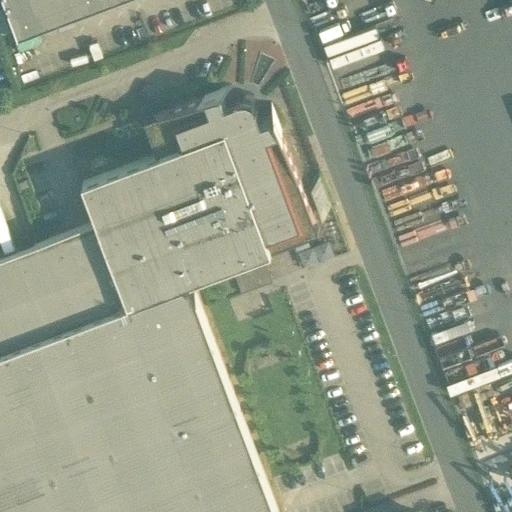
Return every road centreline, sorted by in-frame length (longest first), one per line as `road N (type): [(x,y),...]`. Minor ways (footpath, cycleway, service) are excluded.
road 1 (unclassified): [(278,0),(470,511)]
road 2 (unknown): [(287,23),(0,134)]
road 3 (unknown): [(454,469),(380,484),(328,511)]
